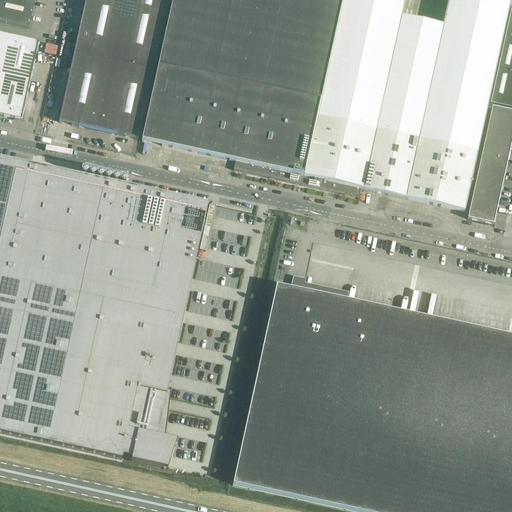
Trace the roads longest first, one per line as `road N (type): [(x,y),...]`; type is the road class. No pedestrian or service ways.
road 1 (unclassified): [(511,253),(0,141)]
road 2 (unknown): [(511,289),(318,242),(300,247),(293,270)]
road 3 (primary): [(197,511),(0,469)]
